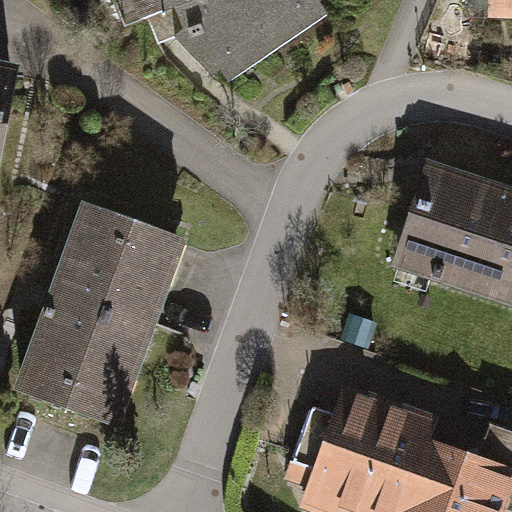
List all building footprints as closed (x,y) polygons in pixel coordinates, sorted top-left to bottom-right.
[(335,0),(111,0),(121,25),(227,89),(340,10),(335,0)] [(511,11),(511,0),(492,0),(492,11),(511,11)] [(0,153),(17,63),(0,60),(0,153)] [(511,179),(426,152),(389,264),(511,305),(511,179)] [(188,243),(73,201),(1,396),(117,438),(188,243)] [(430,422),(342,389),(297,511),(300,511),(396,511),(422,445),(430,422)] [(511,511),(511,478),(422,445),(396,511),(511,511)]
